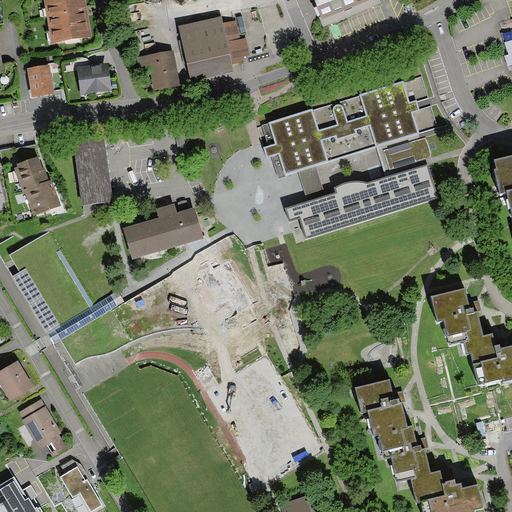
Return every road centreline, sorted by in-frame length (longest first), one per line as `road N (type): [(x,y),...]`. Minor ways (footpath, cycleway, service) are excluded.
road 1 (residential): [(128,511),(0,297)]
road 2 (residential): [(315,61),(195,100),(132,106)]
road 3 (residential): [(459,0),(315,61)]
road 4 (residential): [(132,106),(0,124)]
